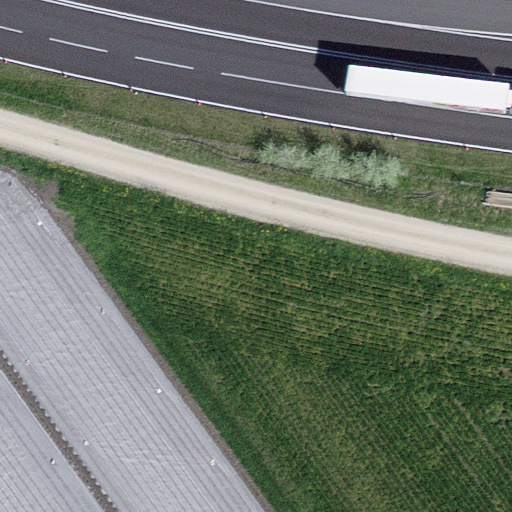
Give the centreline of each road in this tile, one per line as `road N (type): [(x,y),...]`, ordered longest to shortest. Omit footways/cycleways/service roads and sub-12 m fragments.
road 1 (track): [(0,124),(326,214),(511,255)]
road 2 (trunk): [(511,25),(128,16)]
road 3 (trunk): [(231,36),(511,101)]
road 4 (trunk): [(511,78),(231,36)]
